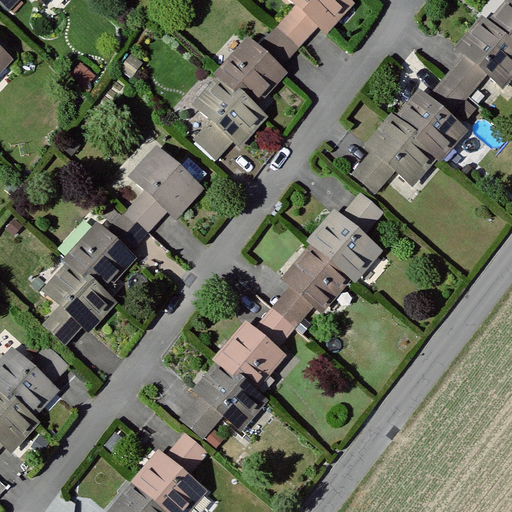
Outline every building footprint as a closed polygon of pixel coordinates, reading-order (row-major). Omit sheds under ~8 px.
[(0,0),(0,1),(9,10),(18,0),(39,0),(47,7),(54,0),(0,0)] [(358,4),(353,0),(284,0),(293,8),(260,45),(249,35),(212,76),(216,79),(191,106),(210,123),(193,141),(216,161),(233,142),(240,149),(267,119),(261,113),(275,99),(269,94),(288,73),(282,68),(318,28),(328,37),(358,4)] [(511,0),(490,0),(481,12),(486,15),(456,50),(465,57),(431,98),(421,90),(398,118),(392,113),(363,147),(370,153),(351,175),(376,196),(395,173),(413,188),(436,161),(440,165),(468,131),(451,117),(486,74),(504,89),(511,79),(511,0)] [(0,76),(15,61),(0,47),(0,76)] [(205,189),(156,144),(125,178),(142,193),(108,232),(97,222),(62,261),(56,256),(38,276),(48,284),(40,292),(59,309),(43,327),(65,346),(81,328),(89,334),(116,304),(105,294),(137,259),(131,253),(167,214),(175,222),(205,189)] [(386,213),(361,192),(342,214),(333,207),(302,244),(306,247),(277,282),(286,289),(254,326),(248,321),(214,362),(218,365),(194,394),(201,400),(183,421),(204,439),(222,418),(240,433),(267,402),(255,392),(284,358),(276,350),(312,307),(322,315),(350,281),(355,284),(384,250),(367,236),(386,213)] [(71,368),(46,345),(30,363),(12,347),(0,360),(0,449),(2,448),(12,457),(42,424),(37,419),(62,392),(55,385),(71,368)] [(208,454),(185,434),(166,456),(159,449),(130,483),(133,485),(109,511),(192,511),(208,494),(188,477),(208,454)]
